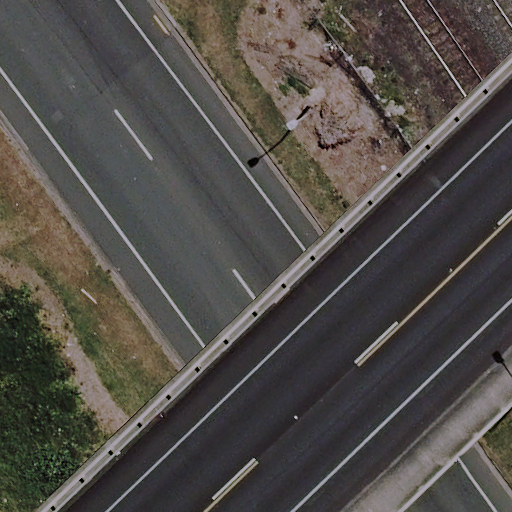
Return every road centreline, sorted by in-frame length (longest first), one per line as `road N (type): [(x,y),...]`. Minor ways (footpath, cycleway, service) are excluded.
road 1 (tertiary): [(30,0),(400,511)]
road 2 (primary): [(207,511),(511,217)]
